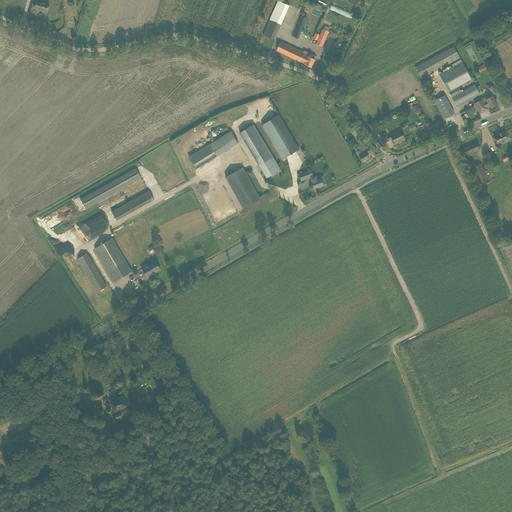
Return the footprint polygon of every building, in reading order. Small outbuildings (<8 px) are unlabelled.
[(34,8),(47,12),(49,4),(36,0),(34,8)] [(329,10),(351,18),(353,13),(331,5),(329,10)] [(275,7),(266,27),(277,32),(286,12),(275,7)] [(301,15),(293,35),(299,37),(306,17),(301,15)] [(323,29),(320,35),(318,40),(316,44),(322,46),(329,31),(328,31),(329,28),(325,26),(324,29),(323,29)] [(311,67),(315,60),(308,56),(309,55),(281,41),(276,51),(304,64),(311,67)] [(415,67),(421,78),(460,57),(454,46),(415,67)] [(439,74),(457,107),(475,97),(480,94),(474,84),(461,92),(459,87),(472,80),(461,60),(457,62),(458,63),(439,74)] [(496,92),(493,85),(488,88),(492,94),(496,92)] [(487,100),(484,102),(487,107),(490,106),(491,108),(497,104),(494,100),(492,96),(489,98),(488,95),(485,97),(486,99),(487,100)] [(444,119),(454,113),(447,99),(436,105),(444,119)] [(487,107),(484,102),(482,99),(474,103),(480,114),(487,110),(486,108),(487,107)] [(261,125),(282,159),(299,149),(279,114),(261,125)] [(239,133),(262,172),(277,163),(254,124),(239,133)] [(395,144),(405,139),(401,130),(387,136),(385,132),(379,135),(383,143),(389,140),(388,140),(392,138),(395,144)] [(196,169),(238,143),(231,131),(189,157),(196,169)] [(504,131),(493,136),(496,141),(498,145),(508,140),(506,135),(504,131)] [(198,137),(194,139),(196,142),(188,146),(192,153),(203,147),(198,137)] [(367,146),(368,145),(361,137),(357,140),(363,148),(364,148),(367,146)] [(480,149),(477,142),(458,151),(462,160),(477,153),(476,151),(480,149)] [(356,152),(362,162),(366,160),(367,160),(369,159),(369,158),(367,154),(371,152),(369,148),(368,149),(367,146),(364,148),(363,148),(360,150),(356,152)] [(281,170),(277,163),(262,172),(266,178),(281,170)] [(481,163),(472,167),(481,186),(490,182),(486,173),(489,172),(488,169),(485,171),(481,163)] [(240,208),(259,200),(244,167),(225,175),(240,208)] [(136,168),(81,199),(89,213),(144,183),(136,168)] [(313,177),(310,170),(299,175),(301,181),(310,177),(311,178),(313,177)] [(311,178),(312,182),(314,188),(323,185),(323,186),(327,185),(325,181),(321,180),(321,179),(317,180),(316,176),(313,177),(311,178)] [(114,219),(153,201),(149,192),(110,210),(114,219)] [(92,230),(103,225),(100,217),(88,222),(92,230)] [(114,282),(132,271),(112,238),(94,249),(114,282)] [(155,244),(148,249),(151,253),(158,249),(155,244)] [(97,292),(107,286),(87,253),(77,259),(97,292)] [(160,270),(156,261),(152,264),(151,262),(146,265),(147,266),(142,269),(147,278),(156,273),(155,273),(160,270)] [(127,405),(122,396),(110,404),(115,412),(123,407),(124,407),(126,406),(126,405),(127,405)] [(114,421),(112,418),(109,413),(104,416),(108,424),(114,421)] [(97,437),(106,433),(103,427),(94,432),(97,437)]
